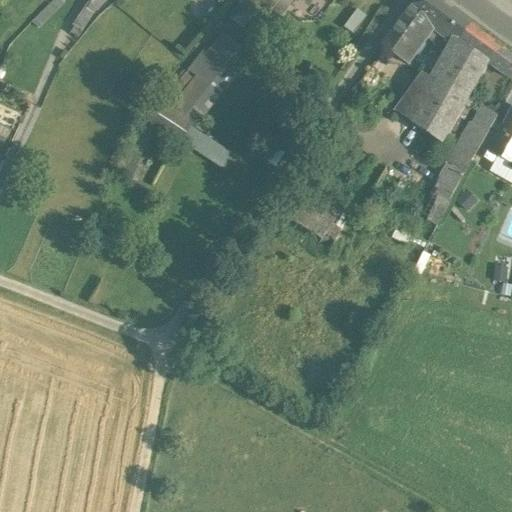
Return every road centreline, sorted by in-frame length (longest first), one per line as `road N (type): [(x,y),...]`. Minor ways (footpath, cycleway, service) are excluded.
road 1 (track): [(162,340),(403,0)]
road 2 (track): [(162,340),(443,511)]
road 3 (track): [(162,340),(130,511)]
road 4 (track): [(162,340),(0,283)]
